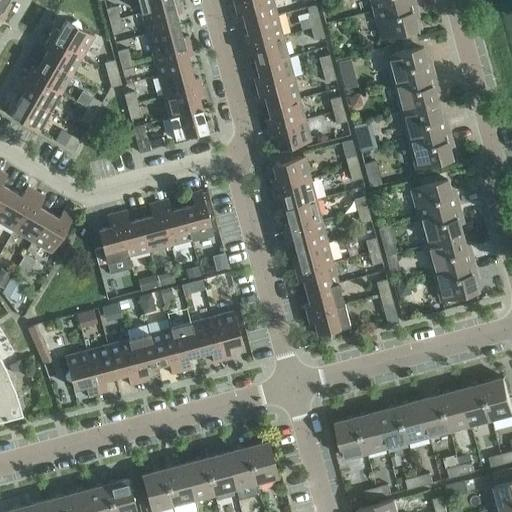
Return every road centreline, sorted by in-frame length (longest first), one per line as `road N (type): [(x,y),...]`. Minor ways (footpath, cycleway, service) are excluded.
road 1 (unclassified): [(0,464),(293,388)]
road 2 (residential): [(235,157),(90,199),(0,146)]
road 3 (unclassified): [(456,0),(511,249)]
road 4 (unclassified): [(293,388),(235,157)]
road 5 (unclassified): [(293,388),(511,327)]
road 6 (unclassified): [(235,157),(246,139),(210,0)]
road 7 (unclassified): [(325,511),(293,388)]
